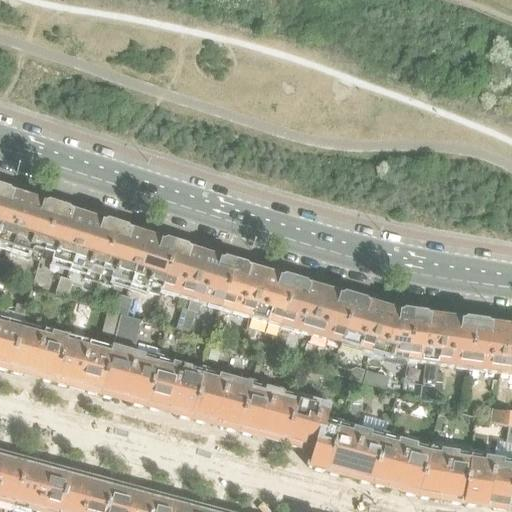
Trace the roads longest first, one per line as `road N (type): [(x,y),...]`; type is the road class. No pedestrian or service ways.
road 1 (secondary): [(511,285),(388,267),(0,148)]
road 2 (residential): [(0,414),(363,511)]
